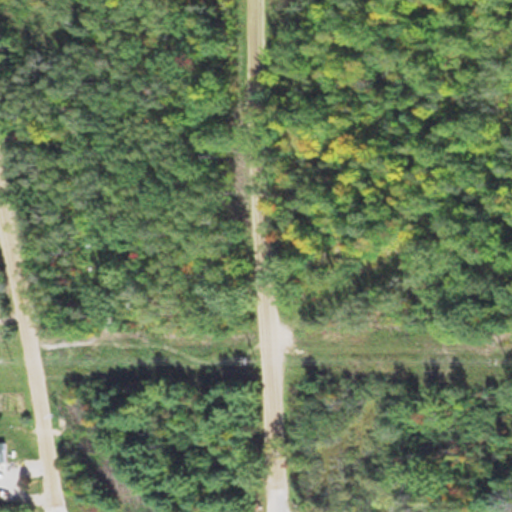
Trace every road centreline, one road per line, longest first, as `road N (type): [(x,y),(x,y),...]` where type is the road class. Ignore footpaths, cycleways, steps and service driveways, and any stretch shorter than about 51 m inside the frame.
road 1 (residential): [(283,511),(261,0)]
road 2 (residential): [(62,511),(0,152)]
